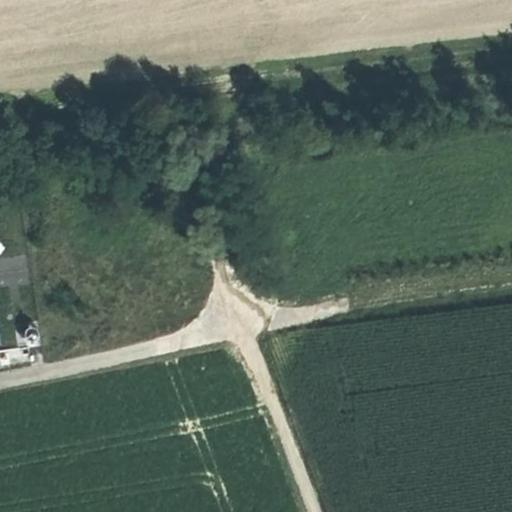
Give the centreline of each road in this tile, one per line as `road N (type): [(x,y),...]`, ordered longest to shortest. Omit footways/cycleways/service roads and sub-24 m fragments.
road 1 (track): [(0,105),(511,47)]
road 2 (track): [(312,511),(253,356),(228,327),(0,377)]
road 3 (track): [(228,327),(311,306),(511,279)]
